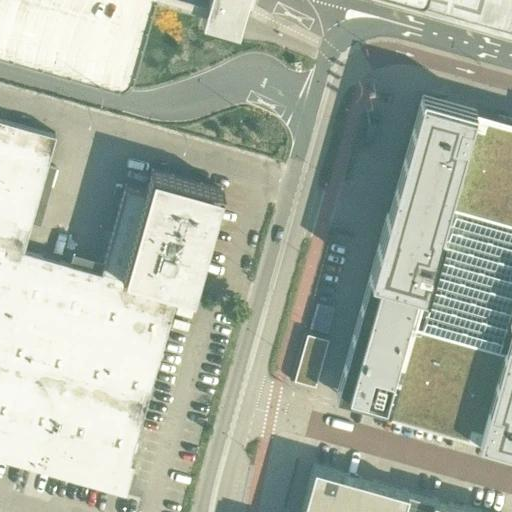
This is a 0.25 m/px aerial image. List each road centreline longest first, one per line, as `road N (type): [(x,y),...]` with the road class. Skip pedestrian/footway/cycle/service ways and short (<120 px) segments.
road 1 (unclassified): [(337,60),(238,404)]
road 2 (unclassified): [(238,404),(511,480)]
road 3 (unclassified): [(511,55),(363,25),(343,39),(337,60)]
road 4 (unclassified): [(337,60),(407,54),(511,84)]
